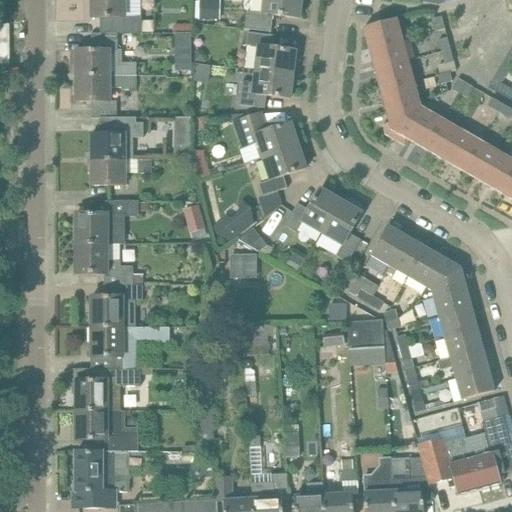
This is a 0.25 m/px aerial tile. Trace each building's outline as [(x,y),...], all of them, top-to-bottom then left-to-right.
[(124,0),(90,0),(90,18),(100,18),(100,34),(142,34),(142,17),(125,17),(125,5),(124,0)] [(300,19),(301,0),(263,0),(261,14),(246,12),(244,29),(271,33),(273,16),(300,19)] [(445,29),(441,17),(433,19),(436,32),(445,29)] [(363,28),(369,47),(402,38),(396,19),(363,28)] [(183,25),(175,25),(175,34),(183,34),(183,25)] [(257,47),(254,71),(293,75),(296,51),(272,49),(273,36),(247,33),(245,46),(257,47)] [(117,50),(117,34),(91,34),(91,51),(75,51),(75,77),(136,77),(136,63),(122,63),(122,49),(117,50)] [(369,47),(374,66),(407,57),(402,38),(369,47)] [(438,40),(442,52),(450,50),(447,38),(438,40)] [(511,47),(500,67),(508,72),(511,64),(511,47)] [(196,50),(194,61),(205,62),(206,55),(202,50),(196,50)] [(450,50),(442,52),(445,65),(454,62),(450,50)] [(374,66),(379,85),(412,76),(407,57),(374,66)] [(489,87),(496,92),(508,72),(500,67),(489,87)] [(238,106),(245,106),(265,109),(266,97),(290,99),(293,75),(254,71),(253,83),(241,81),(240,93),(238,106)] [(450,73),(438,76),(440,85),(452,81),(450,73)] [(379,85),(384,104),(417,95),(412,76),(379,85)] [(92,119),(99,119),(110,119),(110,118),(117,118),(117,102),(109,102),(109,88),(121,88),(121,90),(136,90),(136,77),(75,77),(75,102),(92,102),(92,119)] [(452,90),(459,94),(466,83),(458,79),(452,90)] [(459,94),(467,99),(473,88),(466,83),(459,94)] [(383,125),(386,135),(421,108),(417,95),(384,104),(389,123),(383,125)] [(487,106),(498,112),(503,105),(492,98),(487,106)] [(511,110),(503,105),(498,112),(509,119),(511,113),(511,110)] [(403,137),(420,147),(437,117),(421,108),(386,135),(400,143),(403,137)] [(257,143),(262,158),(298,146),(291,123),(264,132),(258,114),(231,116),(234,122),(241,144),(253,145),(257,143)] [(192,119),(201,131),(210,125),(204,117),(192,119)] [(420,147),(437,157),(454,127),(437,117),(420,147)] [(100,135),(91,135),(91,161),(125,159),(133,159),(133,138),(143,138),(143,124),(136,124),(136,118),(117,118),(117,119),(110,119),(99,119),(100,135)] [(437,157),(453,166),(470,137),(454,127),(437,157)] [(453,166),(470,176),(487,146),(470,137),(453,166)] [(298,146),(262,158),(270,181),(258,185),(263,197),(287,189),(283,177),(306,169),(298,146)] [(470,176),(487,186),(504,156),(487,146),(470,176)] [(174,162),(187,162),(187,148),(174,148),(174,162)] [(487,186),(503,195),(511,180),(511,160),(504,156),(487,186)] [(210,174),(204,157),(191,162),(197,179),(210,174)] [(125,160),(91,161),(91,186),(111,186),(125,186),(125,173),(125,160)] [(151,161),(137,161),(137,173),(137,174),(137,175),(151,174),(151,161)] [(511,180),(503,195),(511,200),(511,180)] [(301,223),(322,235),(341,202),(320,189),(308,210),(297,204),(284,227),(295,233),(301,223)] [(75,215),(75,245),(119,245),(126,245),(126,214),(138,214),(138,202),(110,203),(110,202),(92,202),(92,215),(75,215)] [(341,202),(322,235),(342,246),(336,257),(348,263),(361,241),(350,234),(362,214),(341,202)] [(385,265),(403,235),(387,226),(370,256),(385,265)] [(400,274),(418,244),(403,235),(385,265),(389,267),(387,272),(392,275),(395,271),(400,274)] [(416,283),(433,253),(418,244),(400,274),(416,283)] [(104,275),(104,286),(143,286),(143,274),(133,275),(133,267),(121,267),(121,261),(119,261),(119,245),(75,245),(75,275),(104,275)] [(430,291),(466,265),(451,256),(448,262),(433,253),(416,283),(430,291)] [(231,254),(231,278),(257,278),(257,254),(231,254)] [(434,305),(468,295),(462,276),(469,274),(466,265),(430,291),(434,305)] [(379,310),(383,303),(377,299),(390,277),(385,274),(374,293),(372,296),(368,304),(379,310)] [(91,298),(91,328),(136,327),(136,301),(144,300),(143,286),(104,286),(109,287),(109,298),(91,298)] [(357,298),(368,304),(372,296),(361,290),(357,298)] [(440,324),(473,315),(468,295),(434,305),(440,324)] [(219,298),(220,313),(234,312),(234,298),(219,298)] [(384,314),(386,321),(398,318),(396,310),(384,314)] [(445,343),(478,334),(473,315),(440,324),(445,343)] [(398,318),(386,321),(389,330),(401,327),(398,318)] [(351,323),(346,324),(348,352),(383,349),(382,332),(381,321),(351,323)] [(247,326),(248,356),(268,355),(267,334),(274,334),(274,325),(247,326)] [(114,358),(114,369),(135,369),(134,340),(169,339),(168,326),(136,327),(91,328),(91,358),(114,358)] [(312,331),(285,333),(288,366),(315,364),(312,331)] [(323,335),(324,348),(344,345),(343,333),(323,335)] [(438,361),(439,366),(484,353),(478,334),(445,343),(449,358),(438,361)] [(397,338),(401,355),(410,353),(405,335),(397,338)] [(196,346),(197,369),(207,369),(207,345),(196,346)] [(401,355),(407,374),(415,372),(410,353),(401,355)] [(452,367),(456,382),(489,373),(484,353),(439,366),(440,370),(452,367)] [(243,367),(244,379),(254,378),(255,371),(250,369),(252,366),(253,362),(250,360),(246,360),(243,364),(243,367)] [(75,381),(75,411),(107,411),(120,411),(121,387),(141,387),(141,375),(153,375),(153,370),(135,369),(114,369),(114,370),(82,370),(82,381),(75,381)] [(407,374),(412,394),(420,391),(420,389),(429,387),(427,379),(418,382),(415,372),(407,374)] [(489,373),(456,382),(461,401),(494,392),(489,373)] [(412,394),(415,404),(417,412),(427,410),(425,401),(423,401),(420,391),(412,394)] [(115,454),(127,454),(139,454),(139,432),(120,432),(120,411),(107,411),(75,411),(75,441),(107,441),(115,441),(115,454)] [(484,434),(466,439),(471,458),(480,491),(502,485),(499,475),(505,474),(499,452),(511,449),(503,416),(481,422),(484,434)] [(300,457),(298,433),(284,434),(285,458),(300,457)] [(471,458),(465,438),(441,444),(440,440),(427,443),(426,438),(417,440),(421,458),(422,458),(427,478),(430,485),(447,481),(449,489),(455,487),(457,497),(480,491),(471,458)] [(95,453),(75,453),(75,493),(76,493),(76,509),(93,509),(111,509),(111,492),(103,492),(102,453),(95,453)] [(365,511),(393,511),(393,492),(392,479),(390,458),(378,459),(379,465),(370,475),(363,476),(365,501),(365,511)] [(409,479),(427,478),(422,458),(421,458),(404,459),(405,474),(409,479)] [(322,497),(322,511),(353,511),(352,495),(358,494),(357,469),(353,470),(353,460),(341,460),(341,470),(341,481),(342,481),(343,496),(322,497)] [(252,501),(252,511),(283,511),(283,505),(283,498),(288,498),(286,473),(270,474),(271,483),(251,484),(252,501)] [(231,476),(216,477),(218,502),(225,502),(225,506),(224,511),(252,511),(252,501),(233,502),(231,476)] [(407,478),(392,479),(393,492),(393,511),(423,511),(423,498),(432,497),(427,478),(409,479),(407,479),(407,478)] [(294,499),(294,511),(322,511),(322,497),(321,483),(306,484),(307,498),(294,499)] [(189,503),(189,511),(203,511),(203,502),(189,503)] [(203,502),(203,511),(218,511),(218,502),(216,502),(203,502)] [(162,504),(162,511),(176,511),(176,503),(175,503),(162,504)] [(176,503),(176,511),(189,511),(189,503),(176,503)]
